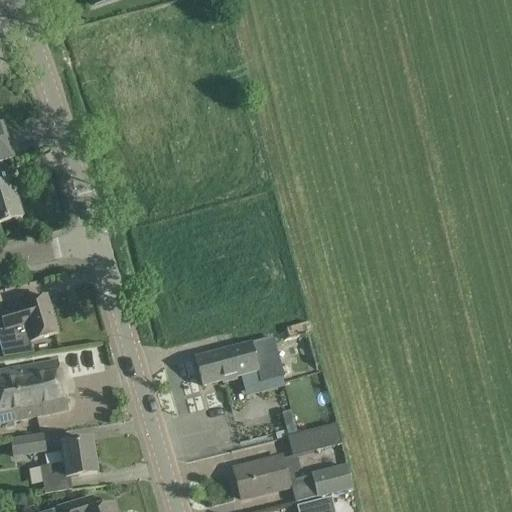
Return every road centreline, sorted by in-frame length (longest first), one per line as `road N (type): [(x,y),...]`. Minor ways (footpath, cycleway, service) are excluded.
road 1 (unclassified): [(178,511),(98,238)]
road 2 (unclassified): [(98,238),(17,0)]
